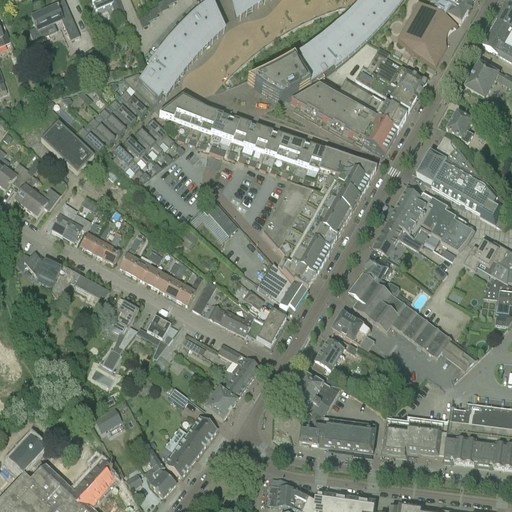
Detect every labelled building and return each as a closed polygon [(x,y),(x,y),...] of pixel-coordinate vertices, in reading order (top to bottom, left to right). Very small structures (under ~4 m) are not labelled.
[(89,0),(90,2),(95,13),(111,6),(115,18),(123,15),(117,0),(89,0)] [(149,71),(148,72),(142,81),(137,78),(122,84),(134,95),(147,107),(151,111),(161,121),(164,122),(215,140),(208,158),(221,163),(228,144),(232,146),(239,125),(240,123),(248,120),(258,116),(266,113),(279,106),(285,104),(286,103),(291,100),(297,97),(298,97),(307,91),(315,86),(322,82),(327,78),(335,72),(341,67),(347,63),(353,57),(364,47),(365,46),(368,43),(374,37),(377,34),(381,29),(387,22),(392,16),(397,10),(404,0),(217,0),(211,5),(196,18),(177,38),(168,47),(158,59),(149,71)] [(207,0),(193,0),(200,14),(210,6),(207,0)] [(417,8),(396,43),(411,58),(434,71),(444,55),(446,52),(445,50),(439,47),(450,28),(451,27),(444,23),(446,19),(458,26),(458,27),(459,27),(460,26),(465,17),(467,17),(467,16),(469,13),(468,12),(473,3),(474,3),(474,1),(473,1),(471,0),(439,0),(432,12),(433,12),(431,16),(417,8)] [(35,31),(28,34),(32,43),(33,43),(47,36),(48,38),(49,38),(48,38),(56,34),(56,35),(57,35),(53,27),(61,23),(70,44),(79,40),(63,3),(54,7),(55,10),(49,13),(44,15),(30,21),(35,31)] [(511,6),(508,4),(497,23),(510,30),(511,31),(511,6)] [(505,38),(510,30),(497,23),(493,31),(505,38)] [(488,40),(482,50),(483,50),(494,56),(498,58),(511,66),(511,31),(510,30),(505,38),(500,47),(488,40)] [(500,47),(505,38),(493,31),(488,40),(500,47)] [(378,52),(365,74),(415,104),(424,88),(425,86),(385,63),(388,58),(378,52)] [(96,53),(85,58),(96,84),(107,79),(96,53)] [(504,79),(479,65),(464,90),(473,95),(484,102),(496,83),(511,92),(511,81),(505,78),(504,79)] [(415,104),(365,74),(361,71),(354,83),(389,104),(408,116),(415,104)] [(288,102),(285,104),(289,106),(295,109),(295,110),(304,115),(316,121),(330,130),(342,136),(354,143),(357,145),(362,148),(368,151),(383,160),(405,121),(344,84),(334,101),(317,91),(313,94),(306,98),(303,93),(300,95),(297,97),(296,98),(292,100),(288,102)] [(123,104),(136,116),(140,120),(146,115),(143,112),(147,107),(134,95),(130,100),(124,94),(119,100),(123,104)] [(132,121),(136,116),(123,104),(119,109),(114,104),(108,109),(113,114),(125,126),(130,130),(135,124),(132,121)] [(483,130),(497,115),(495,114),(488,107),(476,119),(475,120),(483,130)] [(101,124),(115,135),(119,139),(124,133),(121,130),(125,126),(113,114),(109,118),(103,113),(97,119),(102,123),(101,124)] [(457,116),(446,134),(455,139),(462,143),(467,146),(472,138),(467,135),(471,127),(481,133),(483,130),(475,120),(476,119),(466,113),(463,119),(457,116)] [(154,123),(161,130),(164,122),(161,121),(158,119),(154,123)] [(111,139),(115,135),(101,124),(98,127),(92,122),(87,128),(91,132),(104,144),(108,148),(114,142),(111,139)] [(85,173),(90,167),(88,165),(93,159),(57,125),(40,144),(76,178),(85,168),(85,169),(82,171),(85,173)] [(168,151),(173,145),(152,125),(146,131),(149,134),(145,138),(158,150),(162,146),(168,151)] [(232,146),(242,149),(249,129),(239,125),(232,146)] [(249,129),(242,149),(243,149),(252,152),(253,153),(260,133),(249,129)] [(76,137),(84,144),(98,157),(103,151),(100,148),(104,144),(91,132),(87,136),(81,131),(76,137)] [(162,154),(158,150),(145,138),(140,133),(135,139),(138,142),(134,147),(147,159),(151,154),(156,160),(162,154)] [(253,153),(264,157),(271,137),(260,133),(253,153)] [(183,146),(185,139),(179,137),(176,144),(183,146)] [(271,137),(264,157),(274,161),(274,160),(281,141),(271,137)] [(482,183),(450,143),(443,139),(434,157),(430,154),(416,179),(433,188),(431,191),(480,218),(479,220),(504,235),(511,227),(511,215),(483,182),(482,183)] [(194,150),(196,143),(189,141),(187,147),(194,150)] [(281,141),(274,160),(285,164),(292,144),(281,141)] [(23,147),(16,142),(13,146),(20,151),(23,147)] [(145,168),(151,162),(147,159),(134,147),(129,142),(124,148),(127,151),(123,155),(135,167),(140,163),(145,168)] [(205,154),(207,147),(200,145),(198,151),(205,154)] [(285,164),(296,168),(303,148),(292,145),(285,164)] [(303,148),(296,168),(307,172),(314,152),(303,148)] [(174,154),(179,158),(183,155),(178,150),(174,154)] [(139,171),(135,167),(123,155),(118,151),(112,157),(115,160),(111,164),(107,159),(106,160),(128,180),(124,176),(128,172),(134,177),(139,171)] [(307,172),(317,176),(324,156),(314,152),(307,172)] [(0,177),(4,172),(8,166),(2,162),(5,158),(0,153),(0,177)] [(232,163),(235,157),(228,155),(226,161),(232,163)] [(317,176),(318,176),(328,180),(335,160),(324,156),(317,176)] [(163,163),(167,167),(172,163),(166,159),(163,163)] [(237,165),(243,167),(245,161),(239,159),(237,165)] [(261,237),(283,261),(277,271),(278,271),(292,287),(293,285),(306,294),(307,293),(375,174),(335,160),(328,180),(329,180),(327,183),(322,191),(319,197),(289,187),(261,237)] [(254,171),(256,165),(250,162),(247,169),(254,171)] [(105,166),(100,172),(113,184),(118,178),(105,166)] [(258,173),(264,175),(267,168),(260,166),(258,173)] [(19,186),(28,175),(18,167),(10,177),(4,172),(0,177),(0,191),(5,195),(14,183),(19,186)] [(151,171),(156,176),(160,172),(155,167),(151,171)] [(275,179),(277,172),(271,170),(269,176),(275,179)] [(20,194),(13,204),(25,212),(35,198),(29,193),(37,183),(31,180),(30,178),(33,174),(30,172),(28,175),(19,186),(18,188),(22,192),(20,194)] [(280,180),(286,182),(288,176),(282,174),(280,180)] [(140,180),(145,184),(149,181),(144,176),(140,180)] [(290,184),(297,186),(299,180),(293,178),(290,184)] [(301,188),(307,190),(310,184),(303,181),(301,188)] [(396,211),(395,212),(417,225),(424,213),(414,208),(416,204),(421,196),(410,189),(408,193),(407,192),(396,211)] [(39,192),(35,198),(25,212),(36,221),(43,211),(48,215),(59,200),(51,194),(49,193),(46,197),(39,192)] [(416,204),(414,208),(424,213),(431,201),(423,197),(421,196),(416,204)] [(417,225),(409,239),(414,243),(419,246),(422,248),(425,243),(426,241),(429,237),(430,238),(432,239),(437,230),(434,228),(431,234),(423,230),(437,205),(433,203),(431,201),(424,213),(417,225)] [(202,214),(190,225),(194,231),(202,224),(221,246),(228,240),(237,232),(213,205),(202,214)] [(437,205),(423,230),(431,234),(434,228),(437,230),(446,214),(448,211),(437,205)] [(58,221),(50,235),(62,241),(70,227),(74,218),(62,209),(54,219),(58,221)] [(395,212),(388,225),(403,233),(405,234),(409,239),(417,225),(395,212)] [(437,230),(432,239),(439,243),(440,243),(442,244),(452,227),(456,221),(448,216),(446,214),(437,230)] [(89,226),(86,224),(77,219),(74,218),(62,241),(73,247),(81,233),(84,235),(89,226)] [(373,252),(372,252),(388,261),(397,244),(398,243),(418,255),(421,249),(422,248),(419,246),(414,243),(409,239),(405,234),(403,233),(388,225),(379,241),(378,243),(373,252)] [(93,236),(97,228),(93,226),(89,233),(93,236)] [(442,244),(441,246),(458,256),(462,251),(466,246),(467,245),(473,235),(465,230),(463,233),(452,227),(442,244)] [(187,252),(196,241),(185,231),(175,243),(187,252)] [(104,242),(108,234),(104,232),(100,239),(104,242)] [(174,239),(165,232),(161,237),(156,234),(152,239),(165,249),(169,243),(171,245),(174,239)] [(108,251),(101,262),(103,263),(105,265),(112,269),(119,257),(114,254),(113,254),(120,241),(115,238),(111,245),(108,251)] [(90,257),(97,245),(86,239),(79,251),(90,257)] [(126,258),(118,272),(122,275),(130,279),(138,264),(131,261),(134,255),(140,244),(135,242),(129,253),(126,258)] [(474,250),(463,268),(474,274),(476,271),(479,265),(489,270),(492,264),(497,267),(503,256),(498,253),(497,252),(483,244),(480,250),(478,253),(474,250)] [(101,262),(108,251),(97,245),(90,257),(101,262)] [(154,248),(151,255),(156,257),(160,251),(154,248)] [(444,253),(441,258),(452,265),(455,259),(444,253)] [(497,267),(490,279),(500,285),(507,288),(507,287),(511,287),(511,256),(505,253),(503,256),(497,267)] [(147,263),(152,265),(156,257),(151,255),(147,263)] [(20,262),(16,269),(19,273),(26,270),(34,279),(35,279),(35,278),(38,280),(36,284),(51,292),(55,284),(55,283),(54,283),(56,281),(60,272),(60,270),(59,272),(44,265),(43,267),(41,266),(42,263),(42,262),(37,259),(36,261),(33,258),(34,257),(29,261),(23,266),(20,263),(20,262)] [(152,265),(157,268),(161,260),(156,257),(152,265)] [(387,287),(381,283),(388,270),(379,265),(370,260),(364,271),(366,272),(363,277),(366,279),(385,293),(395,301),(398,296),(399,293),(398,291),(390,286),(387,287)] [(209,274),(214,267),(209,263),(204,270),(209,274)] [(141,285),(149,271),(138,264),(130,279),(141,285)] [(172,283),(164,297),(165,298),(167,299),(175,304),(183,289),(177,286),(180,281),(184,273),(185,270),(181,266),(179,270),(174,278),(175,278),(172,283)] [(174,267),(169,275),(174,278),(179,270),(174,267)] [(272,268),(256,292),(269,300),(268,301),(279,308),(278,310),(290,319),(304,299),(305,297),(306,295),(293,287),(292,289),(281,278),(272,268)] [(444,281),(447,278),(445,275),(439,268),(432,274),(442,283),(444,281)] [(108,295),(72,275),(62,270),(50,296),(58,306),(69,287),(102,306),(108,295)] [(152,291),(160,277),(149,271),(141,285),(152,291)] [(160,277),(152,291),(164,297),(172,283),(160,277)] [(366,279),(363,277),(348,296),(358,304),(353,311),(387,337),(392,329),(437,363),(441,357),(465,375),(478,363),(451,344),(452,343),(408,310),(395,301),(385,293),(366,279)] [(197,290),(202,283),(196,280),(192,288),(197,290)] [(208,284),(191,313),(192,313),(195,315),(198,317),(199,318),(200,317),(204,310),(215,290),(208,284)] [(496,300),(494,303),(498,303),(496,318),(495,328),(505,330),(508,330),(511,323),(511,319),(511,320),(509,320),(510,312),(511,311),(511,297),(511,292),(511,290),(510,290),(507,288),(500,285),(496,300)] [(183,289),(175,304),(183,308),(185,309),(187,310),(195,296),(189,293),(183,289)] [(242,303),(248,308),(247,309),(250,311),(247,315),(248,316),(254,321),(253,324),(278,336),(285,324),(260,310),(263,305),(249,294),(242,303)] [(398,296),(395,301),(408,310),(411,306),(398,296)] [(107,322),(113,310),(106,306),(100,319),(107,322)] [(122,354),(135,337),(136,335),(129,331),(138,315),(123,306),(119,313),(113,310),(107,322),(112,325),(109,331),(118,337),(114,349),(111,354),(110,353),(104,364),(113,369),(120,359),(119,358),(122,354)] [(207,321),(207,322),(220,328),(234,336),(241,322),(225,315),(219,313),(219,312),(213,309),(207,321)] [(246,339),(253,324),(254,321),(248,316),(244,323),(241,322),(234,336),(245,341),(246,339)] [(374,345),(366,340),(370,334),(363,328),(343,316),(332,333),(342,339),(346,342),(347,342),(360,350),(359,352),(367,357),(374,345)] [(165,338),(170,329),(154,321),(146,336),(139,332),(136,335),(135,337),(157,349),(151,362),(155,364),(172,342),(165,338)] [(269,352),(274,342),(278,336),(253,324),(246,339),(269,352)] [(315,365),(311,371),(321,378),(325,372),(330,375),(335,367),(340,359),(344,352),(343,351),(344,349),(340,346),(339,349),(333,345),(335,343),(331,340),(329,343),(328,342),(314,365),(315,365)] [(197,357),(200,351),(193,347),(185,342),(182,347),(190,353),(197,357)] [(354,359),(358,353),(349,348),(346,354),(354,359)] [(246,362),(221,349),(217,357),(231,365),(237,368),(240,370),(253,380),(260,372),(246,362)] [(231,365),(230,367),(236,370),(231,376),(234,379),(234,378),(238,381),(236,383),(246,391),(253,380),(240,370),(237,368),(231,365)] [(222,381),(217,389),(236,404),(246,391),(236,383),(238,381),(234,378),(234,379),(231,376),(229,375),(224,382),(222,381)] [(315,384),(307,378),(299,391),(329,410),(342,390),(328,381),(324,387),(316,382),(315,384)] [(215,397),(209,392),(211,390),(204,385),(199,393),(211,402),(204,412),(210,417),(219,423),(221,425),(235,405),(218,393),(215,397)] [(328,412),(329,410),(299,391),(290,405),(291,405),(288,410),(288,413),(297,418),(299,417),(302,412),(312,418),(313,418),(314,416),(322,421),(328,412)] [(174,392),(167,401),(182,411),(188,403),(174,392)] [(111,399),(100,406),(103,411),(115,405),(111,399)] [(449,429),(444,465),(511,474),(511,413),(466,408),(465,415),(451,413),(449,429)] [(114,413),(94,424),(100,436),(106,433),(118,426),(121,424),(114,413)] [(298,441),(298,444),(299,444),(299,446),(301,447),(301,448),(308,449),(309,448),(311,448),(313,448),(316,448),(316,449),(317,449),(319,449),(325,449),(324,450),(329,450),(328,452),(336,453),(336,451),(340,452),(340,453),(357,455),(357,454),(361,455),(361,456),(372,458),(373,456),(376,433),(374,433),(375,428),(365,427),(322,421),(314,416),(313,418),(312,418),(308,424),(307,431),(301,431),(301,433),(300,437),(299,437),(298,441)] [(199,420),(178,449),(195,462),(201,454),(216,433),(199,420)] [(387,425),(384,443),(383,453),(381,453),(381,457),(393,459),(407,461),(407,457),(444,461),(444,465),(449,429),(436,427),(409,423),(409,427),(387,425)] [(28,442),(25,439),(12,453),(5,460),(8,463),(7,464),(20,477),(22,476),(24,478),(23,480),(0,503),(0,511),(89,511),(113,485),(107,479),(111,475),(104,468),(95,460),(91,465),(96,470),(76,492),(74,490),(71,494),(44,470),(38,465),(45,457),(42,455),(42,454),(40,452),(43,449),(34,441),(31,444),(28,441),(28,442)] [(195,462),(178,449),(164,467),(167,472),(180,482),(194,463),(195,462)] [(142,458),(152,473),(155,477),(152,479),(155,483),(149,488),(149,489),(162,501),(163,501),(175,488),(162,475),(161,476),(159,474),(164,471),(151,452),(142,458)] [(130,494),(141,487),(136,478),(124,485),(130,494)] [(270,490),(268,510),(276,511),(287,511),(292,511),(303,511),(310,499),(298,493),(298,492),(295,492),(294,492),(293,492),(290,492),(276,491),(270,490)] [(303,511),(339,511),(341,503),(337,502),(337,500),(338,500),(336,499),(331,499),(330,499),(329,498),(325,498),(324,498),(323,498),(323,500),(318,499),(317,499),(316,499),(316,500),(316,501),(315,502),(311,500),(311,499),(310,499),(303,511)] [(345,503),(341,503),(339,511),(351,511),(353,502),(346,501),(345,503)] [(353,502),(351,511),(362,511),(364,506),(360,505),(360,503),(353,502)]
